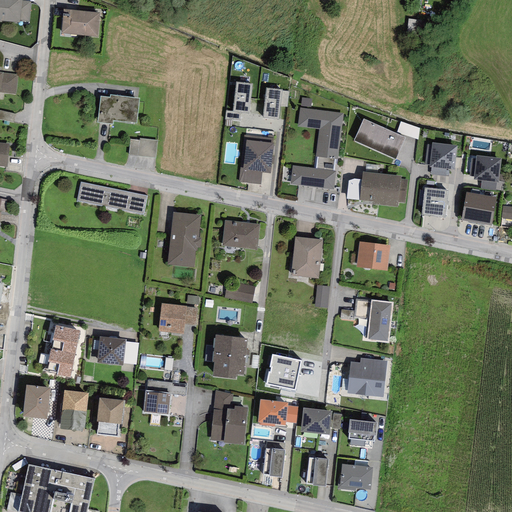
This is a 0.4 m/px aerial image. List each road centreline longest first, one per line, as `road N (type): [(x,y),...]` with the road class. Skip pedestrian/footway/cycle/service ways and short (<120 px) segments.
road 1 (residential): [(32,159),(511,257)]
road 2 (unclassified): [(1,445),(32,159)]
road 3 (residential): [(314,511),(122,470)]
road 4 (unclassified): [(32,159),(49,0)]
road 5 (residential): [(122,470),(1,445)]
